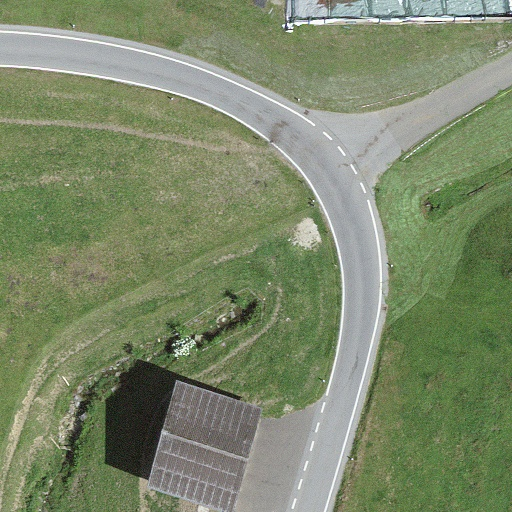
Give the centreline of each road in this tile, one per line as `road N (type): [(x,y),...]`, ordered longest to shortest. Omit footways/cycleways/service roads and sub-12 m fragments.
road 1 (tertiary): [(307,511),(362,300),(353,230),(324,165),(275,123),(199,85),(139,67),(0,48)]
road 2 (track): [(324,165),(511,67)]
